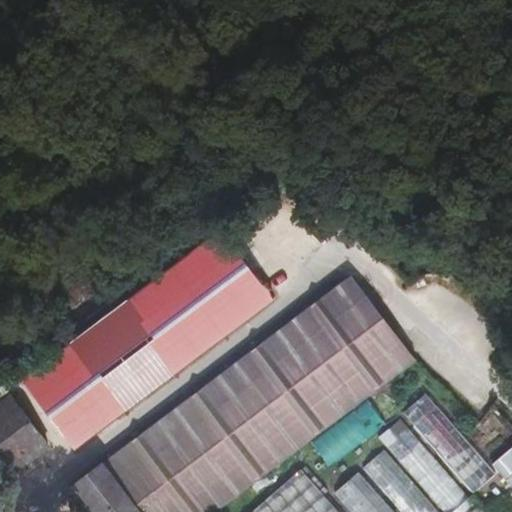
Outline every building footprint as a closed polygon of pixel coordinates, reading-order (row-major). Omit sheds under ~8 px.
[(61,451),(274,292),(229,232),(16,390),(61,451)] [(227,511),(407,373),(342,291),(94,484),(116,511),(227,511)] [(0,412),(0,478),(32,454),(0,412)] [(375,453),(382,461),(425,511),(464,511),(406,443),(398,433),(375,453)] [(358,485),(381,511),(418,511),(378,466),(358,485)] [(116,511),(94,484),(69,504),(75,511),(116,511)] [(465,511),(373,511),(353,488),(329,508),(332,511),(478,511),(473,506),(465,511)]
